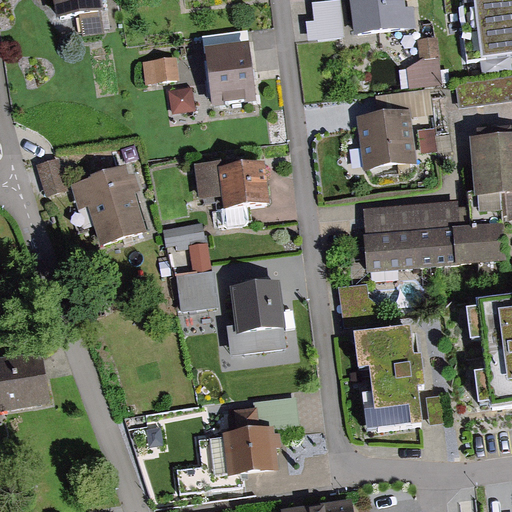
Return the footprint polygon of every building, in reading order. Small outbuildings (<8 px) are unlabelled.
[(80,15),(83,37),(104,33),(100,12),(103,12),(101,0),(48,0),(54,0),(58,18),(80,15)] [(344,35),(340,0),(339,0),(313,3),(315,21),(307,22),(309,39),(344,35)] [(351,0),(355,33),(415,28),(413,7),(405,8),(403,0),(351,0)] [(511,0),(461,0),(468,63),(486,61),(486,58),(511,54),(511,0)] [(211,106),(257,100),(248,30),(203,35),(211,106)] [(442,83),(437,39),(419,41),(421,59),(407,70),(409,87),(442,83)] [(144,85),(179,81),(176,57),(141,61),(144,85)] [(457,109),(511,101),(511,74),(454,82),(457,109)] [(172,115),(196,112),(193,87),(169,90),(172,115)] [(363,170),(417,164),(411,117),(432,115),(429,91),(378,97),(380,113),(356,116),(363,170)] [(510,220),(511,219),(511,124),(477,127),(478,135),(469,136),(474,192),(470,192),(472,223),(510,220)] [(434,129),(419,131),(422,154),(437,152),(434,129)] [(48,196),(67,190),(58,159),(39,164),(48,196)] [(223,208),(270,203),(265,161),(223,166),(222,161),(194,164),(198,197),(221,194),(223,208)] [(101,247),(148,232),(126,165),(92,176),(94,180),(72,187),(79,210),(89,207),(101,247)] [(457,202),(364,210),(369,273),(506,262),(503,224),(470,227),(468,209),(457,210),(457,202)] [(194,273),(212,270),(204,224),(165,230),(168,247),(176,246),(177,251),(190,249),(194,273)] [(511,405),(511,268),(511,269),(511,270),(511,295),(479,300),(480,310),(469,311),(472,337),(485,335),(489,372),(476,373),(479,401),(491,400),(492,408),(511,405)] [(194,273),(177,275),(183,314),(221,308),(215,270),(212,270),(194,273)] [(235,335),(284,329),(278,279),(229,286),(234,325),(235,335)] [(367,284),(339,289),(345,329),(373,325),(367,284)] [(235,335),(234,325),(226,326),(229,355),(286,349),(284,329),(235,335)] [(369,434),(422,428),(417,390),(423,390),(419,362),(412,363),(408,332),(355,339),(360,374),(371,373),(374,397),(364,398),(369,434)] [(0,364),(0,413),(40,406),(31,358),(0,364)] [(429,426),(448,423),(444,396),(426,398),(429,426)] [(296,399),(255,403),(255,409),(259,409),(261,428),(275,426),(275,431),(299,429),(296,399)] [(242,474),(280,470),(277,449),(284,448),(282,433),(276,434),(275,431),(275,426),(261,428),(259,409),(255,409),(230,412),(232,431),(223,432),(224,436),(199,438),(202,467),(179,469),(181,495),(243,488),(242,474)] [(160,429),(147,431),(149,448),(163,446),(160,429)] [(353,511),(352,499),(282,510),(282,511),(353,511)]
